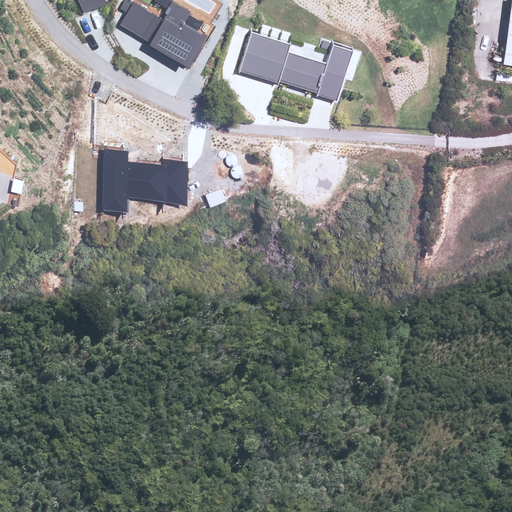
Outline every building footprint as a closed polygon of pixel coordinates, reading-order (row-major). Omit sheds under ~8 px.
[(78,0),(82,9),(104,0),(78,0)] [(134,0),(123,21),(190,59),(208,27),(186,15),(191,6),(179,0),(169,0),(163,12),(142,0),(134,0)] [(511,0),(509,0),(503,57),(511,58),(511,0)] [(312,95),(333,102),(351,46),(330,39),(324,59),(286,47),(288,41),(249,28),(236,69),(275,82),(276,80),(314,91),(312,95)] [(382,76),(361,64),(357,71),(378,84),(382,76)] [(104,136),(105,204),(131,204),(131,195),(164,195),(164,199),(195,198),(194,153),(136,154),(136,135),(104,136)]
